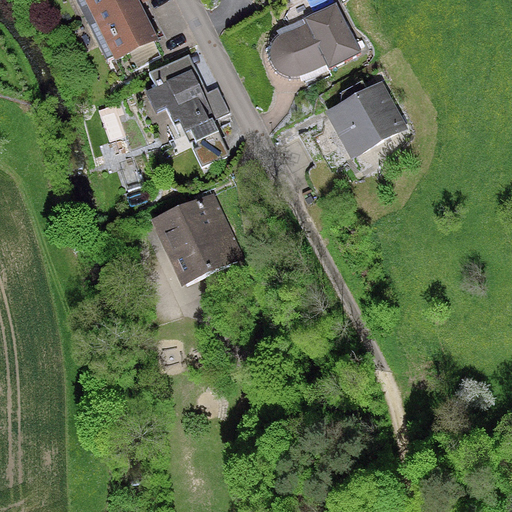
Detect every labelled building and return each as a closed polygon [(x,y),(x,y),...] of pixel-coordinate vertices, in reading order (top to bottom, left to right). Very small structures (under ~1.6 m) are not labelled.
[(93,13),(85,0),(77,0),(86,17),(93,13)] [(85,0),(93,13),(119,0),(85,0)] [(141,4),(139,0),(119,0),(93,13),(113,55),(116,61),(159,39),(141,4)] [(362,52),(336,3),(303,18),(305,24),(280,34),(277,37),(273,43),(271,49),(272,57),(275,65),(279,70),(284,73),(293,75),(303,75),(327,65),(329,68),(362,52)] [(113,55),(93,13),(86,17),(107,59),(113,55)] [(277,31),(280,34),(305,24),(303,18),(277,31)] [(189,54),(150,72),(157,86),(146,91),(156,113),(167,108),(175,125),(180,122),(190,142),(195,139),(196,141),(197,140),(219,131),(214,120),(231,113),(218,87),(207,92),(189,54)] [(341,102),(325,110),(351,158),(408,128),(382,80),(367,88),(341,102)] [(342,92),(341,102),(367,88),(362,80),(342,92)] [(230,155),(219,131),(197,140),(200,146),(193,149),(202,168),(230,155)] [(214,192),(152,220),(182,286),(243,259),(214,192)]
